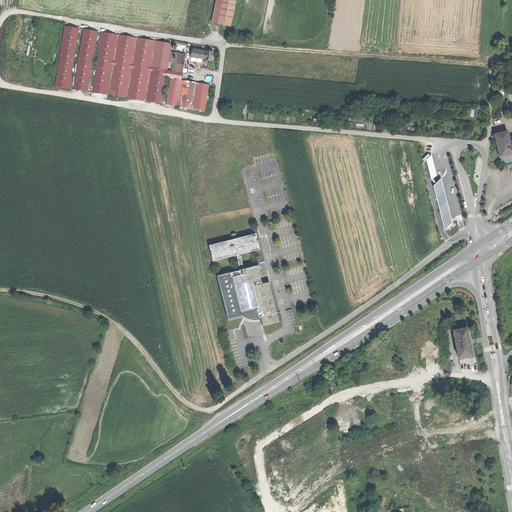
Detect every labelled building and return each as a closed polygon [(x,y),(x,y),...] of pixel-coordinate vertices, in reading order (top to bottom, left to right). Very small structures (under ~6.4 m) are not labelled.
[(219,24),(232,26),(236,1),(229,0),(222,0),(221,11),(219,24)] [(212,23),(219,24),(221,11),(214,10),(212,23)] [(64,25),(54,86),(69,88),(74,58),(78,59),(73,89),(88,91),(93,61),(97,61),(92,92),(162,103),(166,78),(167,69),(172,43),(103,31),(98,57),(94,56),(98,30),(83,28),(79,55),(75,54),(79,28),(64,25)] [(204,60),(213,61),(214,50),(192,48),(191,56),(205,58),(204,60)] [(172,70),(167,69),(166,78),(170,79),(166,103),(191,107),(195,82),(182,80),(186,53),(175,51),(172,70)] [(209,84),(195,82),(191,107),(205,110),(209,84)] [(496,133),(500,155),(511,152),(511,136),(510,137),(508,130),(496,133)] [(437,175),(431,155),(426,160),(432,179),(437,175)] [(453,223),(441,179),(434,186),(445,230),(453,223)] [(232,240),(209,245),(213,261),(237,255),(239,270),(217,275),(217,276),(228,319),(243,316),(244,316),(245,317),(246,317),(247,318),(248,318),(249,319),(250,319),(251,319),(252,319),(253,319),(254,320),(255,320),(256,319),(257,319),(259,319),(261,319),(263,327),(279,322),(279,321),(269,282),(262,283),(262,281),(261,281),(261,279),(261,278),(259,270),(260,270),(258,264),(257,265),(244,269),(241,254),(259,249),(255,234),(237,238),(236,235),(232,237),(232,240)] [(453,330),(457,357),(471,354),(466,328),(453,330)] [(378,401),(379,408),(393,405),(392,398),(378,401)]
